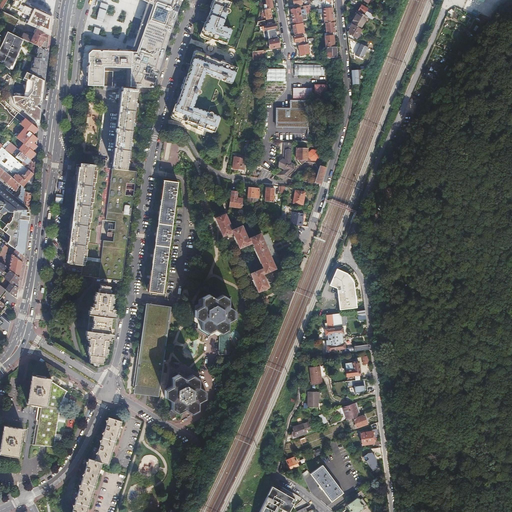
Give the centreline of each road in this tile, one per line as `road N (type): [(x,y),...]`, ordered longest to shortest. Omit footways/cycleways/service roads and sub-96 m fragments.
road 1 (unclassified): [(392,511),(365,290),(346,255),(347,239),(446,0)]
road 2 (residential): [(108,390),(156,126)]
road 3 (residential): [(303,247),(345,109),(338,0)]
road 4 (residential): [(156,126),(186,136),(221,175),(299,186),(305,172)]
road 5 (residential): [(0,511),(67,469),(108,390)]
road 6 (primary): [(42,225),(59,137),(62,59)]
road 7 (primary): [(62,59),(42,225)]
road 8 (residential): [(156,126),(192,0)]
